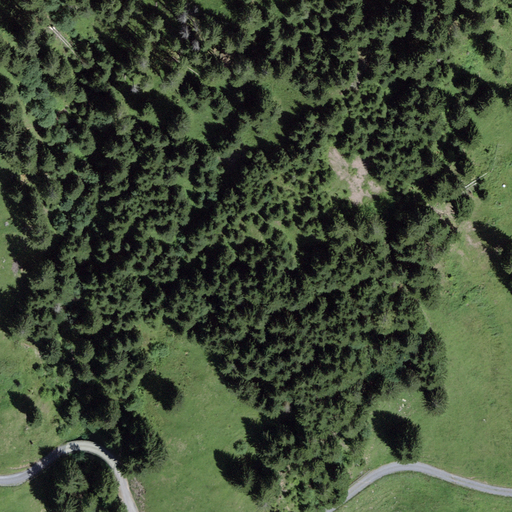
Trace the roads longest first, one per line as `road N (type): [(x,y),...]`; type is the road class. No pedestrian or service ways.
road 1 (track): [(327,511),(383,468),(511,490)]
road 2 (track): [(0,481),(24,482),(49,457),(81,447),(108,454),(133,511)]
